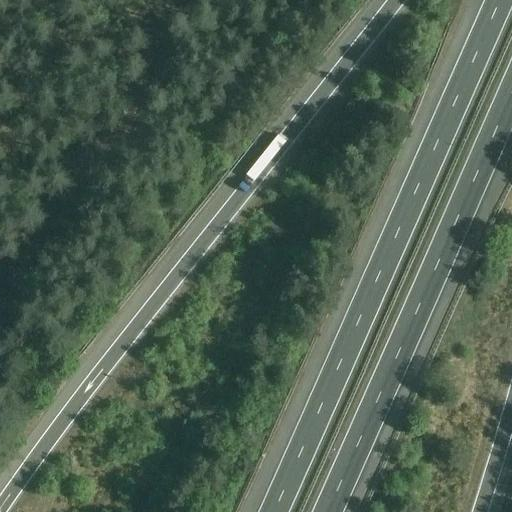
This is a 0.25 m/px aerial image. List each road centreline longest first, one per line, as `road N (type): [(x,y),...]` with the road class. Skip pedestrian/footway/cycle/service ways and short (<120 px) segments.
road 1 (motorway): [(395,0),(117,348),(0,509)]
road 2 (motorway): [(495,0),(272,511)]
road 3 (motorway): [(328,511),(511,93)]
